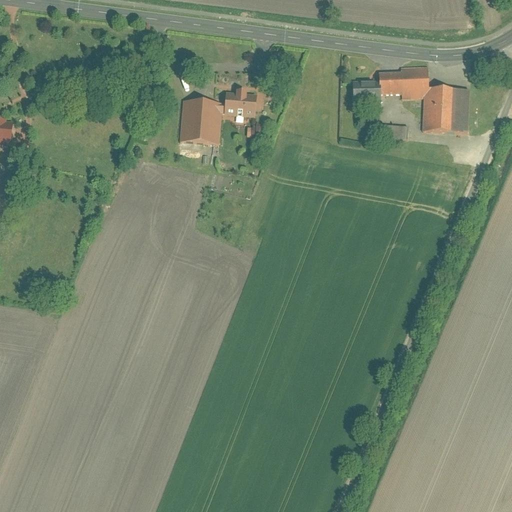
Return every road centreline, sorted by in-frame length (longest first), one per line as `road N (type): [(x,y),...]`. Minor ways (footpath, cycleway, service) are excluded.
road 1 (unclassified): [(335,511),(502,94),(506,40)]
road 2 (tertiary): [(28,0),(416,55),(473,54),(506,40)]
road 3 (unknown): [(136,14),(142,74),(152,82),(234,76),(252,31)]
